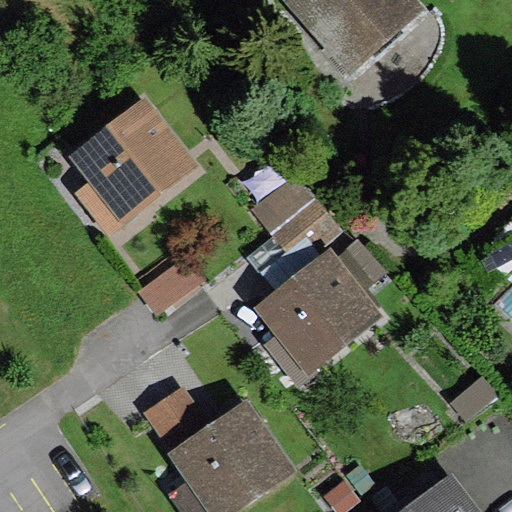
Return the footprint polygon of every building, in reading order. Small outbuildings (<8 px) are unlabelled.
[(431,13),(420,0),(282,0),(280,2),(348,83),(431,13)] [(105,228),(183,167),(142,116),(84,161),(101,182),(81,197),(105,228)] [(274,232),(313,201),(315,199),(295,178),(256,209),(274,232)] [(334,227),(313,201),(274,232),(296,259),(334,227)] [(505,276),(511,269),(511,226),(511,225),(483,254),(505,276)] [(156,314),(200,281),(183,259),(139,291),(156,314)] [(310,363),(367,318),(326,267),(269,312),(285,332),(267,347),(299,387),(317,373),(310,363)] [(465,418),(496,393),(482,376),(451,401),(465,418)] [(184,485),(168,495),(180,511),(243,511),(298,474),(246,401),(210,425),(183,387),(144,414),(172,453),(165,458),(184,485)] [(478,511),(451,476),(403,511),(478,511)]
